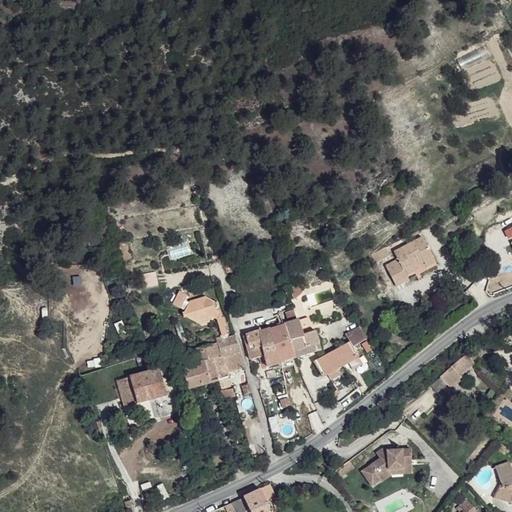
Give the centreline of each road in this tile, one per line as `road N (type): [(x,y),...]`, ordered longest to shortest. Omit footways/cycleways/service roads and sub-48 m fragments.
road 1 (track): [(216,267),(190,157),(178,150),(63,153),(0,177)]
road 2 (tertiary): [(275,468),(326,440),(511,299)]
road 3 (unclassified): [(275,468),(216,267)]
